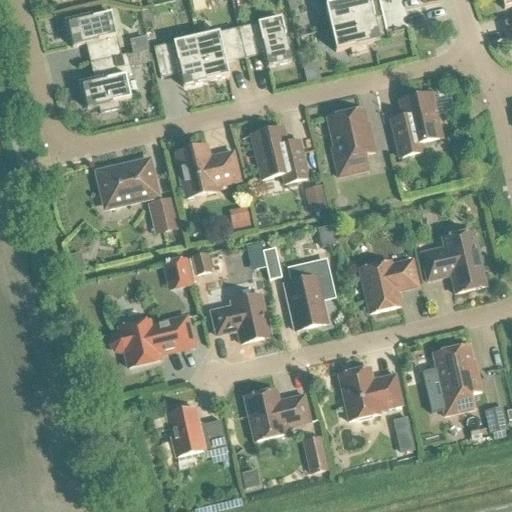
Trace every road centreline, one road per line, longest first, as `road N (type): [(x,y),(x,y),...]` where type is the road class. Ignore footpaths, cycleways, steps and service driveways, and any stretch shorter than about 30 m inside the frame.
road 1 (residential): [(479,56),(63,155),(18,0)]
road 2 (residential): [(511,311),(210,381)]
